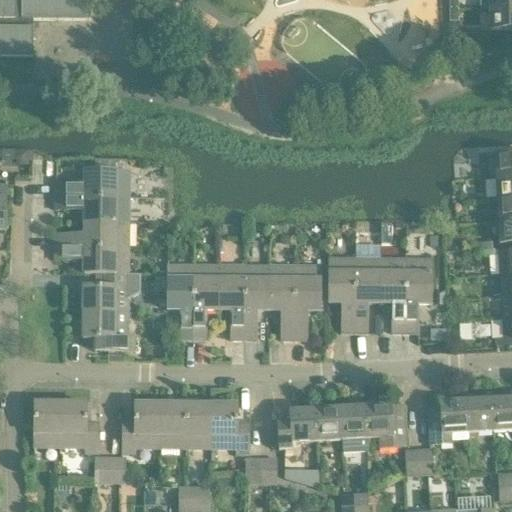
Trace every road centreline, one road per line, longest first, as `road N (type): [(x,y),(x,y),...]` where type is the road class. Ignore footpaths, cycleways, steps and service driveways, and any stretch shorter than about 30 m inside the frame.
road 1 (residential): [(511,364),(329,375),(11,371)]
road 2 (residential): [(11,371),(15,511)]
